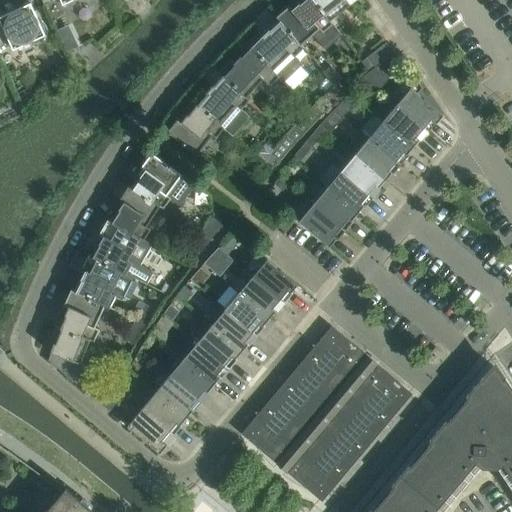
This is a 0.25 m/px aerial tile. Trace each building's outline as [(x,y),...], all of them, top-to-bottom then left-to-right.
[(341,35),(333,24),(330,20),(313,0),(304,0),(300,4),(299,3),(292,9),(289,5),(275,16),(279,21),(280,20),(300,44),(301,43),(312,34),(325,49),(341,35)] [(313,0),(330,20),(355,0),(313,0)] [(0,47),(6,45),(3,40),(8,38),(13,50),(28,43),(37,42),(41,41),(43,39),(45,37),(47,33),(47,30),(46,27),(45,25),(44,22),(42,21),(38,19),(30,2),(0,16),(0,21),(2,25),(0,26),(0,47)] [(294,57),(304,48),(304,47),(301,43),(300,44),(280,20),(279,21),(270,29),(269,29),(263,35),(259,31),(246,43),(250,47),(251,47),(279,77),(284,81),(301,65),(294,57)] [(375,66),(394,51),(386,42),(367,57),(368,57),(362,62),(369,72),(375,67),(375,66)] [(271,86),(279,77),(251,47),(250,47),(241,57),(240,56),(234,62),(231,58),(218,71),(223,75),(246,97),(247,96),(263,79),(271,86)] [(401,61),(400,60),(394,51),(375,66),(375,67),(382,76),(401,61)] [(330,66),(325,71),(335,83),(341,78),(330,66)] [(250,99),(247,96),(246,97),(223,75),(214,85),(213,84),(207,91),(204,87),(192,101),(196,105),(197,104),(224,128),(233,135),(249,117),(241,110),(250,99)] [(319,117),(343,93),(336,85),(310,108),(319,117)] [(411,87),(396,104),(429,131),(443,114),(411,87)] [(356,98),(351,93),(343,103),(349,108),(356,98)] [(197,104),(196,105),(188,115),(187,114),(182,121),(178,117),(167,132),(196,155),(212,135),(216,138),(224,128),(197,104)] [(429,131),(396,104),(383,121),(413,146),(418,139),(420,141),(429,131)] [(310,108),(294,125),(303,134),(319,117),(310,108)] [(413,146),(383,121),(369,137),(401,164),(409,154),(407,153),(413,146)] [(326,130),(321,125),(320,125),(307,142),(313,147),(326,130)] [(279,161),(295,143),(286,134),(270,153),(279,161)] [(401,164),(369,137),(355,154),(385,179),(391,172),(393,174),(401,164)] [(307,142),(296,154),(302,159),(313,147),(307,142)] [(196,184),(182,174),(151,152),(141,166),(145,169),(140,176),(141,177),(134,188),(133,188),(160,205),(159,206),(163,208),(171,198),(180,204),(196,184)] [(385,179),(355,154),(341,170),(373,197),(381,187),(379,186),(385,179)] [(333,163),(318,179),(327,187),(357,212),(363,206),(365,207),(373,197),(341,170),(333,163)] [(280,176),(274,183),(282,189),(288,183),(280,176)] [(147,226),(159,206),(160,205),(133,188),(134,188),(129,184),(119,199),(123,202),(119,209),(120,210),(113,221),(112,221),(144,240),(144,239),(151,229),(147,226)] [(357,212),(327,187),(313,203),(345,230),(354,221),(352,219),(357,212)] [(345,230),(313,203),(299,220),(329,246),(335,239),(337,240),(345,230)] [(211,239),(224,224),(220,219),(216,213),(200,232),(211,239)] [(94,255),(93,256),(134,277),(147,283),(154,271),(141,264),(152,244),(144,239),(144,240),(112,221),(113,221),(108,218),(99,233),(103,236),(99,244),(100,244),(94,255)] [(200,252),(211,239),(200,232),(190,244),(200,252)] [(76,291),(105,305),(109,307),(109,306),(115,296),(122,300),(124,296),(130,299),(139,284),(132,280),(134,277),(93,256),(94,255),(89,253),(88,253),(81,269),(85,271),(81,279),(82,279),(76,291)] [(222,261),(214,254),(213,253),(204,262),(213,271),(222,261)] [(297,284),(267,258),(253,275),(285,302),(293,293),(291,291),(297,284)] [(210,274),(202,267),(201,266),(190,279),(199,287),(210,274)] [(285,302),(253,275),(239,292),(269,317),(275,311),(277,312),(285,302)] [(193,293),(185,287),(184,286),(176,296),(185,303),(193,293)] [(95,327),(105,305),(76,291),(71,288),(64,305),(69,307),(65,315),(66,315),(61,327),(60,327),(90,339),(90,340),(94,341),(100,329),(95,327)] [(269,317),(239,292),(225,308),(257,336),(266,326),(264,324),(269,317)] [(148,324),(156,311),(146,305),(137,319),(148,324)] [(257,336),(225,308),(211,325),(241,350),(247,344),(249,345),(257,336)] [(135,344),(148,324),(137,319),(125,338),(135,344)] [(84,355),(90,340),(90,339),(60,327),(61,327),(55,325),(49,341),(54,343),(50,351),(62,356),(58,366),(80,384),(90,357),(84,355)] [(241,350),(211,325),(197,342),(230,369),(238,359),(236,357),(241,350)] [(252,430),(248,434),(257,437),(264,440),(272,444),(279,448),(286,453),(295,460),(301,466),(306,472),(311,479),(316,486),(320,494),(323,490),(324,491),(334,480),(333,479),(336,475),(337,476),(346,465),(345,464),(356,451),(357,452),(366,441),(365,440),(368,437),(369,437),(378,426),(377,426),(380,422),(381,423),(391,412),(390,411),(393,407),(394,408),(403,397),(402,396),(405,392),(402,390),(397,385),(382,372),(382,373),(379,370),(375,375),(372,370),(368,366),(365,364),(361,361),(356,359),(360,354),(357,352),(346,342),(336,334),(334,332),(330,336),(329,335),(320,346),(321,347),(320,348),(318,351),(317,350),(308,361),(309,362),(306,365),(305,365),(296,376),(293,380),(292,379),(283,390),(284,391),(273,404),(272,403),(263,414),(264,415),(261,419),(260,418),(251,429),(252,430)] [(230,369),(197,342),(183,358),(214,383),(219,377),(221,378),(230,369)] [(214,383),(183,358),(170,375),(202,402),(210,392),(208,390),(214,383)] [(442,511),(481,466),(497,468),(511,490),(511,387),(505,377),(503,378),(494,365),(485,377),(484,378),(482,376),(466,395),(468,397),(447,422),(445,420),(429,440),(431,441),(410,466),(408,464),(391,484),(393,486),(373,511),(370,509),(367,511),(442,511)] [(202,402),(170,375),(156,391),(186,417),(191,410),(194,412),(202,402)] [(100,402),(114,385),(104,376),(90,393),(100,402)] [(124,393),(114,385),(100,402),(110,410),(124,393)] [(186,417),(156,391),(142,408),(174,435),(182,425),(180,423),(186,417)] [(174,435),(142,408),(128,425),(160,452),(174,435)] [(95,511),(66,487),(58,497),(45,511),(95,511)]
